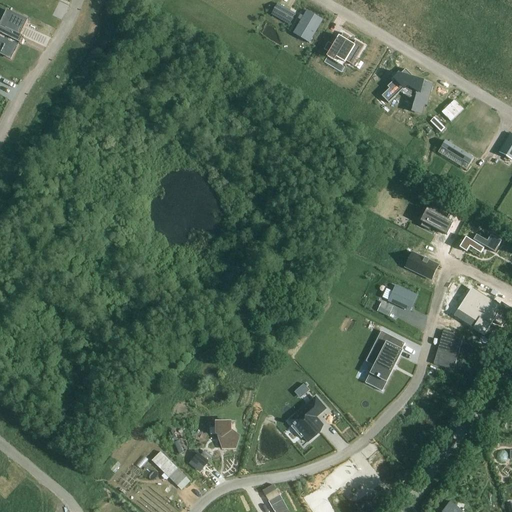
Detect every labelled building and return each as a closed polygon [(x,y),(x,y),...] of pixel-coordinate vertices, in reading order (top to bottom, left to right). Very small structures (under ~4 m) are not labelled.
[(278,4),(272,15),(289,25),(295,15),(278,4)] [(301,21),(296,29),(312,38),(323,21),(307,11),(305,14),(303,17),(301,21)] [(5,37),(0,47),(11,53),(9,58),(19,63),(26,47),(29,49),(32,42),(29,41),(36,25),(15,15),(8,31),(5,29),(2,36),(5,37)] [(328,43),(324,50),(329,53),(329,54),(345,64),(346,62),(348,63),(352,66),(360,52),(364,47),(356,42),(353,46),(347,42),(349,38),(343,34),(341,38),(339,37),(334,46),(328,43)] [(390,89),(382,97),(389,104),(402,91),(404,92),(413,98),(416,99),(412,111),(422,114),(428,95),(431,96),(434,85),(422,81),(421,81),(420,87),(412,82),(415,79),(406,70),(388,87),(389,89),(390,89)] [(454,103),(442,116),(450,124),(463,111),(454,103)] [(441,126),(435,120),(432,123),(438,129),(441,126)] [(511,134),(500,153),(511,160),(511,134)] [(445,142),(442,148),(470,165),(473,159),(445,142)] [(427,209),(421,222),(423,223),(422,224),(431,229),(431,227),(447,236),(454,223),(447,220),(451,212),(442,207),(440,211),(431,206),(429,210),(427,209)] [(455,213),(462,217),(464,212),(457,208),(455,213)] [(466,238),(460,249),(467,253),(470,248),(481,254),(485,248),(495,254),(502,242),(491,236),(487,242),(476,235),(472,242),(466,238)] [(406,267),(406,268),(410,270),(432,280),(432,279),(433,278),(439,266),(417,256),(413,254),(407,265),(406,267)] [(396,287),(389,302),(409,311),(416,296),(396,287)] [(473,291),(460,311),(477,323),(473,329),(484,336),(494,321),(502,327),(506,320),(495,313),(500,306),(488,298),(488,299),(481,295),(481,296),(473,291)] [(376,367),(367,384),(370,386),(371,386),(374,388),(375,388),(379,390),(380,391),(389,374),(394,365),(401,351),(404,344),(403,344),(391,338),(389,337),(383,333),(380,340),(372,354),(379,357),(381,358),(376,367)] [(444,333),(434,366),(453,372),(463,338),(444,333)] [(303,396),(302,397),(306,402),(314,396),(308,390),(302,395),(303,396)] [(316,398),(289,421),(294,427),(292,428),(301,439),(303,437),(308,443),(320,432),(311,422),(326,409),(316,398)] [(216,422),(216,434),(221,437),(224,447),(235,447),(238,436),(230,431),(230,430),(230,422),(226,422),(220,422),(216,422)] [(194,462),(192,464),(203,472),(204,470),(208,465),(198,457),(194,462)] [(143,505),(142,506),(150,511),(179,511),(180,511),(169,503),(165,499),(154,491),(143,505)] [(277,511),(266,491),(255,497),(263,511),(277,511)] [(445,509),(442,511),(463,511),(451,502),(450,503),(445,509)]
